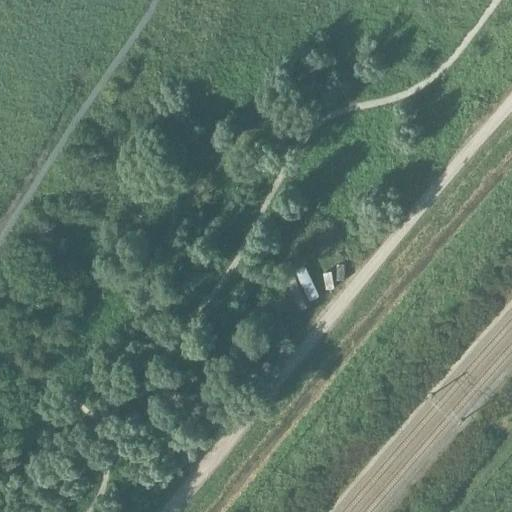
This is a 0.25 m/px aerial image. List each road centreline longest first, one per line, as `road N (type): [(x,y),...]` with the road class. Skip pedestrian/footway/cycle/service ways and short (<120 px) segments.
road 1 (track): [(85,511),(101,490),(116,437),(177,362),(189,321),(222,281),(299,141),(325,115),(419,80),(499,0)]
road 2 (track): [(168,511),(511,106)]
